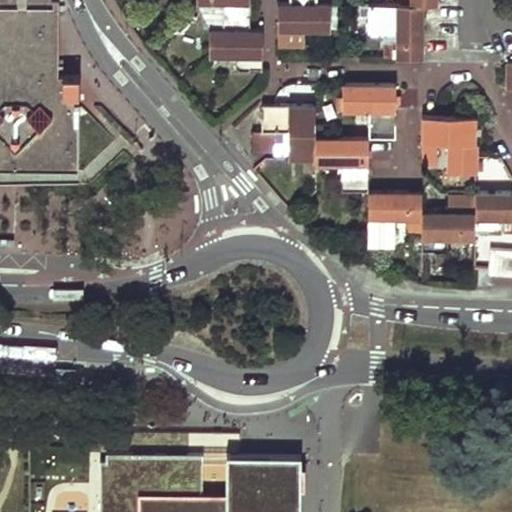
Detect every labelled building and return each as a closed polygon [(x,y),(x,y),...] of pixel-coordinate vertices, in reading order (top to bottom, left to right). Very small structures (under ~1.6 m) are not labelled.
[(0,0),(0,181),(77,181),(81,176),(79,97),(80,74),(66,74),(58,73),(57,1),(55,0),(0,0)] [(221,0),(212,0),(195,0),(208,26),(221,26),(221,0)] [(212,0),(221,0),(221,26),(249,26),(248,0),(212,0)] [(302,27),(330,27),(330,0),(316,0),(276,0),(276,41),(302,41),(302,27)] [(394,41),(384,41),(383,55),(422,55),(422,2),(399,1),(368,1),(368,27),(384,28),(395,28),(394,41)] [(235,54),(235,68),(260,68),(261,26),(249,26),(221,26),(208,26),(209,54),(235,54)] [(395,28),(384,28),(384,41),(394,41),(395,28)] [(394,82),(342,81),(342,108),(368,108),(367,134),(393,134),(394,82)] [(273,101),(260,101),(260,130),(273,131),(287,132),(287,155),(314,156),(314,133),(314,102),(275,101),(273,101)] [(421,114),(420,167),(433,167),(434,140),(447,140),(448,166),(474,167),(474,153),(474,115),(421,114)] [(254,148),(273,148),(273,131),(260,130),(254,131),(254,148)] [(341,162),(341,186),(366,187),(367,134),(314,133),(314,156),(314,161),(341,162)] [(393,241),(394,216),(406,217),(406,230),(420,230),(421,207),(420,188),(366,187),(366,241),(393,241)] [(473,208),(473,230),(500,230),(501,216),(511,216),(511,188),(473,189),(473,193),(473,208)] [(473,208),(473,193),(446,193),(446,207),(473,208)] [(446,250),(446,237),(473,237),(473,230),(473,208),(446,207),(421,207),(420,230),(420,250),(446,250)] [(511,216),(501,216),(500,230),(511,230),(511,216)] [(511,271),(511,247),(488,247),(487,265),(487,271),(511,271)] [(276,511),(277,511),(296,511),(296,451),(239,451),(222,451),(222,490),(198,490),(198,451),(101,451),(101,458),(95,458),(95,511),(276,511)]
